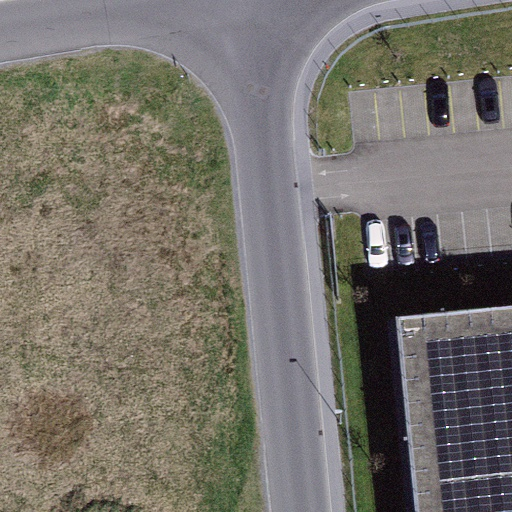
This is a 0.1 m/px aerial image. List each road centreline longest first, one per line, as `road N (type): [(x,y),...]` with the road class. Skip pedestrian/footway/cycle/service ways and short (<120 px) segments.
road 1 (unclassified): [(250,7),(299,511)]
road 2 (unclassified): [(250,7),(0,44)]
